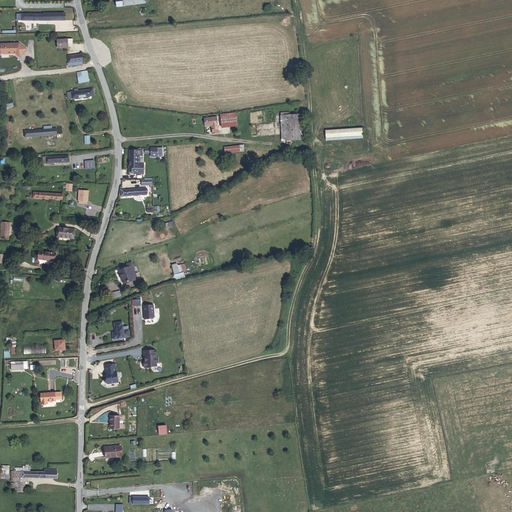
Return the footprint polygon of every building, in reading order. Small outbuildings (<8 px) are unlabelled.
[(134,10),(142,9),(140,0),(112,0),(114,9),(133,6),(134,10)] [(69,45),(69,40),(57,40),(57,47),(68,48),(69,45)] [(65,58),(65,65),(80,63),(79,57),(65,58)] [(86,74),(76,76),(77,86),(87,85),(86,74)] [(75,94),(68,95),(68,101),(90,99),(90,93),(79,94),(75,94)] [(288,115),(279,114),(279,142),(288,142),(288,117),(288,115)] [(288,142),(296,142),(296,118),(288,117),(288,142)] [(232,129),(231,119),(217,120),(218,131),(232,129)] [(22,142),(54,139),(53,133),(49,133),(49,130),(41,130),(41,134),(21,135),(22,142)] [(363,132),(327,131),(327,142),(363,142),(363,132)] [(235,156),(234,150),(219,151),(219,158),(235,156)] [(158,152),(145,153),(145,159),(151,159),(151,162),(158,162),(158,152)] [(142,159),(141,154),(129,154),(130,176),(145,175),(144,166),(140,166),(140,159),(142,159)] [(65,160),(41,162),(41,169),(65,168),(65,160)] [(119,201),(139,199),(140,193),(118,195),(119,201)] [(29,202),(62,205),(62,200),(30,197),(29,202)] [(79,207),(88,208),(89,198),(80,197),(79,207)] [(9,243),(9,229),(1,229),(1,243),(9,243)] [(72,237),(56,234),(55,243),(72,245),(72,237)] [(52,267),(53,258),(37,256),(36,265),(52,267)] [(122,288),(135,284),(134,279),(130,267),(126,269),(127,272),(118,276),(122,288)] [(119,290),(111,292),(112,298),(121,296),(119,290)] [(154,317),(154,303),(144,303),(143,317),(154,317)] [(110,344),(127,341),(125,330),(120,331),(119,326),(111,327),(112,333),(113,332),(114,336),(109,337),(110,344)] [(63,359),(63,346),(53,346),(53,358),(58,358),(58,360),(61,361),(61,359),(63,359)] [(155,362),(154,362),(153,355),(141,355),(141,363),(142,363),(142,366),(141,366),(141,372),(148,372),(149,371),(154,371),(154,367),(156,367),(155,362)] [(10,360),(10,369),(27,369),(27,361),(10,360)] [(113,376),(111,368),(101,370),(102,376),(103,382),(100,385),(104,388),(115,386),(113,376)] [(59,394),(38,397),(38,409),(46,408),(46,405),(53,404),(53,403),(59,402),(59,394)] [(117,421),(107,421),(107,435),(117,436),(117,421)] [(164,440),(163,432),(155,432),(155,441),(164,440)] [(101,453),(102,466),(119,465),(118,452),(101,453)] [(0,485),(9,485),(9,471),(0,471),(0,485)] [(31,475),(24,475),(24,481),(56,481),(56,478),(55,475),(49,475),(49,473),(49,471),(43,471),(43,475),(31,475)] [(24,498),(24,481),(13,481),(13,492),(17,492),(17,498),(24,498)]
